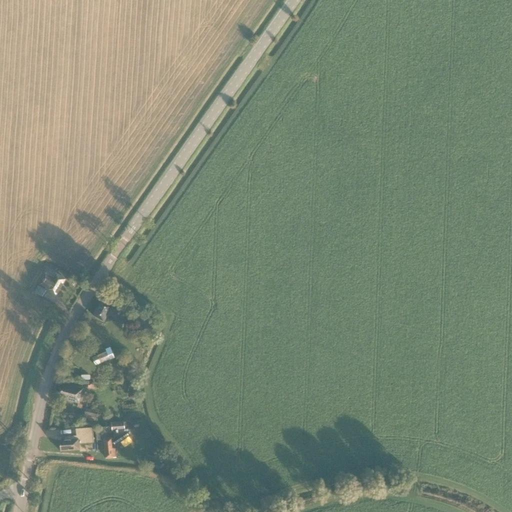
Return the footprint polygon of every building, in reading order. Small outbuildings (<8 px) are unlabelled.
[(56,273),(54,277),(46,272),(38,285),(39,285),(35,292),(42,296),(46,289),(56,295),(66,279),(56,273)] [(103,321),(112,306),(102,300),(93,315),(103,321)] [(145,332),(151,322),(135,312),(129,322),(145,332)] [(79,403),(83,388),(69,385),(69,388),(63,386),(60,398),(79,403)] [(84,417),(94,419),(94,417),(96,417),(98,411),(86,408),(84,417)] [(114,438),(104,439),(106,458),(116,457),(115,448),(118,448),(118,443),(119,443),(129,436),(128,429),(131,428),(131,421),(124,422),(112,423),(113,430),(114,438)] [(62,440),(60,440),(61,451),(80,449),(79,443),(86,443),(93,443),(95,443),(93,426),(85,427),(76,428),(77,434),(77,435),(70,436),(70,440),(65,440),(62,440)] [(104,432),(110,431),(109,426),(102,427),(101,427),(99,428),(98,430),(97,431),(97,433),(97,440),(101,439),(101,435),(104,432)]
